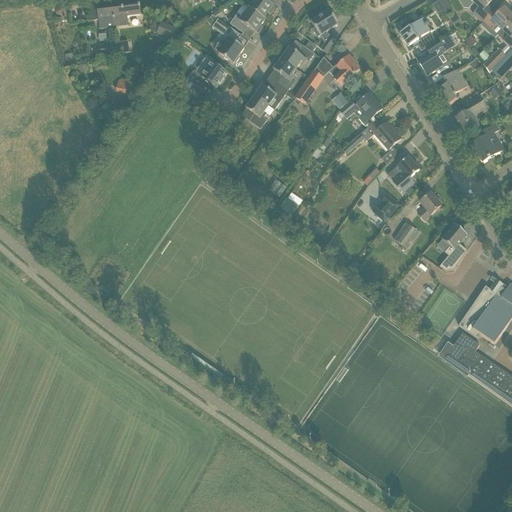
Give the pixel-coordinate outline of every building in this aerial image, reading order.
[(137,0),(111,4),(114,28),(128,26),(127,18),(141,16),(138,0),(137,0)] [(268,13),(270,14),(274,9),(272,8),(273,6),(264,0),(256,0),(257,0),(250,10),(264,20),(268,13)] [(438,13),(443,10),(446,15),(453,10),(446,0),(439,0),(433,5),(438,13)] [(482,24),(491,14),(493,12),(487,7),(493,0),(466,0),(469,3),(470,2),(478,9),(472,15),(482,24)] [(108,29),(114,28),(111,4),(89,6),(91,22),(98,21),(100,30),(108,29)] [(243,34),(247,28),(255,34),(256,33),(258,34),(262,29),(260,27),(265,21),(264,20),(250,10),(249,9),(242,18),(237,15),(230,25),(243,34)] [(491,14),(482,23),(485,26),(491,32),(496,27),(501,32),(511,20),(511,16),(504,9),(496,18),(491,14)] [(219,11),(212,15),(218,20),(219,20),(223,17),(219,11)] [(327,33),(338,26),(334,19),(335,18),(332,12),(330,13),(329,11),(322,16),(322,15),(317,19),(318,19),(311,23),(315,29),(313,31),(318,38),(320,37),(321,37),(325,44),(321,50),(327,54),(336,41),(330,37),(329,37),(327,33)] [(212,15),(207,22),(213,27),(218,20),(212,15)] [(456,16),(450,20),(456,29),(462,25),(456,16)] [(408,48),(410,51),(413,50),(413,49),(417,46),(421,52),(436,43),(430,34),(431,33),(423,20),(423,19),(415,24),(412,19),(407,22),(407,23),(402,26),(405,31),(399,35),(408,48)] [(238,57),(244,50),(234,42),(239,35),(219,20),(218,20),(213,27),(212,28),(225,38),(222,43),(221,42),(215,50),(220,53),(219,55),(233,65),(234,63),(236,64),(240,58),(238,57)] [(511,20),(501,32),(507,37),(502,43),(511,51),(511,50),(511,20)] [(161,22),(156,34),(163,38),(171,41),(177,29),(169,25),(161,22)] [(116,44),(114,28),(108,29),(109,44),(116,44)] [(459,36),(454,40),(460,50),(466,47),(459,36)] [(432,57),(419,65),(426,76),(431,73),(432,75),(435,73),(438,77),(452,68),(443,54),(455,47),(449,37),(439,43),(435,45),(427,51),(427,52),(428,51),(432,57)] [(465,43),(471,48),(476,43),(470,38),(465,43)] [(98,58),(117,55),(116,44),(109,44),(97,46),(98,58)] [(298,55),(290,49),(282,60),(296,70),(301,63),(303,65),(306,61),(309,63),(315,55),(303,47),(298,55)] [(483,52),(478,57),(486,64),(491,59),(483,52)] [(493,72),(498,66),(505,59),(498,52),(491,59),(486,64),(483,67),(490,75),(493,72)] [(355,64),(349,57),(337,67),(336,66),(329,73),(334,79),(341,87),(348,80),(349,81),(359,71),(354,65),(355,64)] [(498,66),(493,72),(501,80),(511,68),(511,65),(505,59),(498,66)] [(291,77),(296,70),(282,60),(281,61),(280,60),(276,65),(277,66),(274,71),(282,77),(277,84),(288,93),(295,83),(292,81),(293,79),(291,77)] [(476,60),(470,65),(474,71),(480,67),(476,60)] [(77,67),(79,75),(89,73),(87,64),(77,67)] [(202,78),(193,72),(187,80),(202,91),(208,83),(216,89),(227,74),(212,64),(202,78)] [(448,106),(457,101),(458,100),(459,99),(459,97),(460,96),(459,95),(458,93),(468,87),(458,71),(439,82),(439,83),(443,80),(446,86),(439,91),(448,106)] [(305,106),(324,79),(314,72),(295,99),(305,106)] [(119,81),(118,87),(117,93),(136,97),(138,87),(136,87),(135,84),(135,83),(119,81)] [(263,87),(255,97),(269,107),(273,100),(278,103),(280,100),(282,101),(286,96),(293,101),(295,98),(288,93),(277,84),(271,92),(263,87)] [(490,92),(495,100),(503,95),(497,87),(490,92)] [(368,93),(356,104),(357,105),(364,114),(358,120),(365,127),(371,121),(370,120),(375,116),(383,110),(382,109),(382,110),(374,101),(374,100),(369,94),(368,93)] [(340,110),(348,104),(340,95),(332,101),(340,110)] [(269,107),(255,97),(253,99),(252,98),(248,104),(249,105),(246,109),(254,115),(249,122),(260,131),(267,121),(263,119),(266,115),(264,114),(269,107)] [(465,135),(480,126),(474,117),(488,109),(480,97),(465,106),(469,112),(455,120),(465,135)] [(351,102),(340,112),(344,116),(354,107),(351,102)] [(375,135),(388,151),(401,140),(395,134),(386,125),(387,124),(380,130),(375,124),(376,122),(343,150),(346,154),(364,139),(366,142),(375,135)] [(496,124),(488,129),(480,134),(483,139),(473,145),(483,162),(505,150),(495,134),(500,131),(496,124)] [(324,137),(319,144),(325,148),(330,141),(324,137)] [(343,150),(336,157),(339,160),(346,154),(343,150)] [(419,170),(408,158),(397,168),(403,174),(392,183),(402,195),(414,185),(409,179),(419,170)] [(362,184),(366,188),(380,173),(375,168),(368,176),(362,184)] [(270,191),(279,198),(286,188),(276,182),(270,191)] [(424,222),(434,213),(441,206),(431,194),(420,203),(424,208),(417,214),(424,222)] [(380,205),(373,212),(385,222),(400,205),(388,195),(382,202),(384,203),(381,207),(380,205)] [(286,199),(280,208),(291,216),(298,207),(286,199)] [(269,202),(264,208),(270,213),(275,206),(269,202)] [(394,241),(408,250),(419,233),(406,224),(394,241)] [(448,258),(438,269),(445,273),(453,272),(466,253),(458,246),(466,237),(454,227),(441,242),(449,249),(444,255),(448,258)] [(511,286),(510,285),(506,291),(494,284),(490,290),(485,288),(459,327),(478,340),(480,336),(494,346),(511,319),(511,286)] [(460,337),(447,357),(454,362),(511,400),(511,377),(478,355),(475,353),(478,348),(479,346),(462,334),(460,337)] [(223,376),(192,355),(188,361),(219,382),(223,376)]
